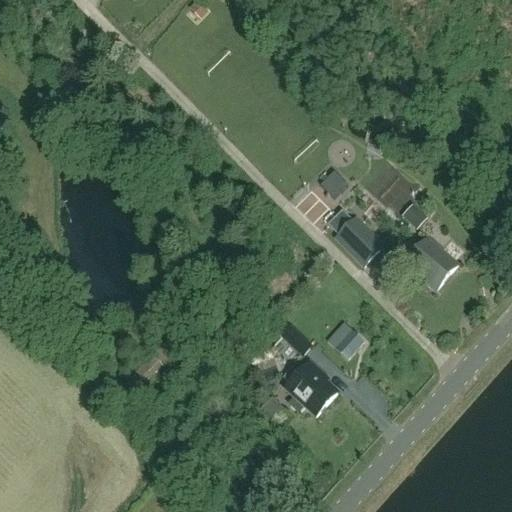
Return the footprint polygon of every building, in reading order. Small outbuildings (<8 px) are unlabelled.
[(476,159),(465,172),(465,173),(485,188),(496,174),(476,159)] [(334,176),(321,189),(334,202),(347,189),(334,176)] [(423,234),(434,223),(419,208),(408,219),(423,234)] [(336,242),(364,271),(385,251),(356,223),(336,242)] [(436,296),(459,269),(428,243),(405,270),(436,296)] [(349,366),(367,347),(345,327),(327,346),(349,366)] [(304,363),(314,352),(292,331),(281,342),(304,363)] [(302,417),(306,412),(317,421),(338,398),(320,382),(323,379),(310,367),(301,378),(294,371),(285,382),(291,388),(287,394),(295,401),(291,406),(291,411),(297,417),(302,417)]
